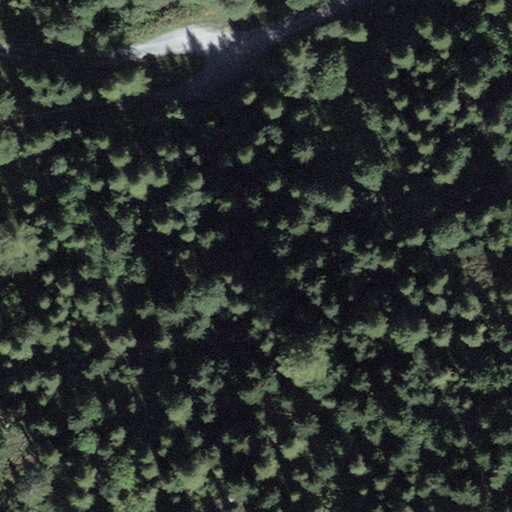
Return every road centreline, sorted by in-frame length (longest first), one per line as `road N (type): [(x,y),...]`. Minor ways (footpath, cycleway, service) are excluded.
road 1 (track): [(0,50),(108,62),(198,40),(219,49),(216,68),(188,93),(0,125)]
road 2 (track): [(356,0),(218,57)]
